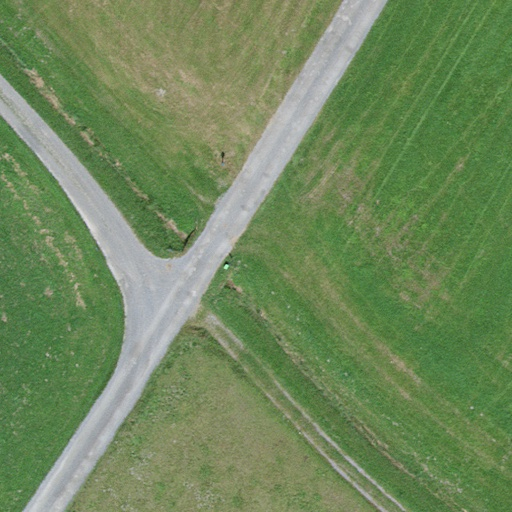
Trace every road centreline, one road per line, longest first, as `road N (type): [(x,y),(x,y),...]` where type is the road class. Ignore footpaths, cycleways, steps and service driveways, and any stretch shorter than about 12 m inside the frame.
road 1 (track): [(183,286),(393,511)]
road 2 (track): [(0,95),(87,186),(169,308)]
